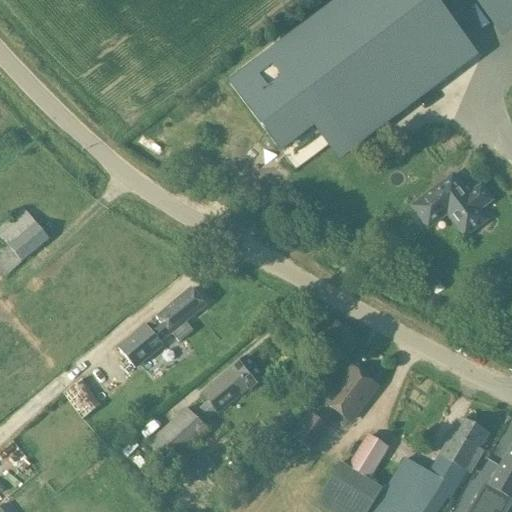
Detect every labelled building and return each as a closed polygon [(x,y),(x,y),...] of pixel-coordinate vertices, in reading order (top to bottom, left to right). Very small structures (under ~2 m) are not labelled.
[(480,55),(438,0),(338,0),(234,83),(280,154),(289,148),(319,126),(324,133),(341,160),(480,55)] [(511,0),(476,0),(482,10),(494,31),(511,17),(511,0)] [(466,239),(485,224),(488,222),(480,212),(494,203),(489,197),(480,185),(467,195),(468,196),(468,197),(453,177),(411,209),(427,229),(446,215),(465,239),(466,239)] [(0,228),(0,270),(4,275),(19,262),(20,263),(48,240),(35,225),(36,225),(23,211),(0,228)] [(178,343),(192,333),(185,324),(205,308),(191,291),(118,349),(134,370),(160,349),(158,346),(171,335),(178,343)] [(207,420),(216,413),(217,414),(248,390),(249,392),(263,381),(248,361),(234,372),(203,396),(207,402),(198,410),(207,420)] [(352,370),(324,405),(347,422),(374,387),(352,370)] [(82,421),(100,405),(81,380),(62,396),(82,421)] [(208,434),(186,411),(148,446),(170,469),(208,434)] [(311,455),(330,431),(310,415),(291,439),(311,455)] [(372,510),(370,511),(439,511),(446,499),(451,501),(457,490),(460,492),(469,475),(482,452),(478,450),(486,436),(461,421),(440,458),(428,473),(404,460),(372,510)] [(366,437),(347,469),(368,481),(388,449),(366,437)] [(511,448),(490,488),(511,500),(511,448)] [(366,511),(369,508),(381,491),(338,465),(312,506),(322,511),(366,511)]
